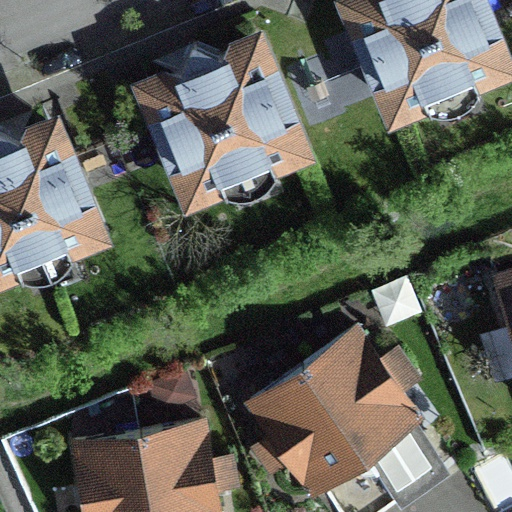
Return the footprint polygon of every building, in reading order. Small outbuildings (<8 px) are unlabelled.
[(499,65),(471,0),(354,0),(348,3),(392,109),(499,65)] [(219,55),(189,43),(177,73),(145,86),(189,192),(295,149),(251,42),(219,55)] [(0,269),(92,232),(62,160),(47,126),(15,139),(0,132),(0,269)] [(511,273),(494,279),(511,335),(511,273)] [(376,361),(352,326),(246,401),(279,449),(309,491),(416,416),(391,382),(401,375),(408,370),(393,349),(376,361)] [(214,511),(208,473),(199,420),(71,441),(81,498),(83,511),(214,511)]
